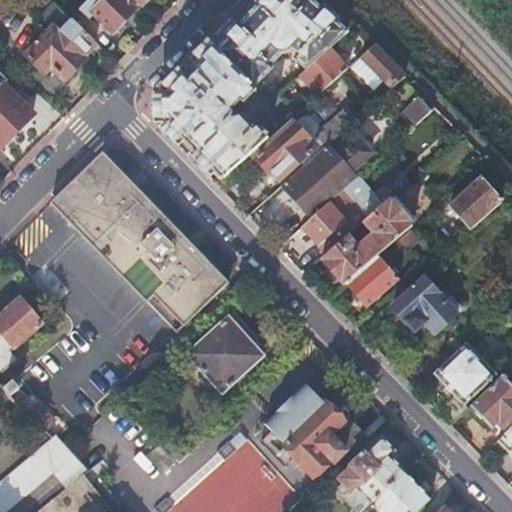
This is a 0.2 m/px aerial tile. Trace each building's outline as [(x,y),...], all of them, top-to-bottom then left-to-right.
[(57,0),(42,15),(54,27),(27,54),(39,65),(46,59),(65,78),(86,57),(82,53),(95,40),(57,0)] [(128,0),(83,0),(78,5),(88,15),(93,11),(112,29),(135,7),(128,0)] [(257,8),(240,25),(236,21),(221,36),(225,40),(215,50),(253,89),(272,71),(269,68),(281,56),(291,53),(297,59),(295,61),(306,72),(331,51),(349,35),(338,24),(341,21),(327,8),(323,11),(310,0),(257,0),(253,5),(257,8)] [(161,99),(160,120),(167,120),(171,125),(168,128),(180,141),(184,137),(199,154),(196,157),(211,173),(215,169),(225,179),(253,155),(270,140),(256,126),(252,130),(241,119),(231,119),(229,116),(239,106),(242,108),(257,93),(253,89),(215,50),(212,46),(198,61),(201,64),(186,79),(183,76),(167,91),(172,96),(168,100),(161,99)] [(363,58),(394,90),(403,83),(408,78),(376,46),(363,58)] [(331,51),(306,72),(299,78),(318,98),(349,71),(331,51)] [(0,144),(31,112),(7,87),(12,81),(0,68),(0,144)] [(419,100),(407,112),(419,125),(438,108),(408,78),(403,83),(419,100)] [(317,140),(326,150),(329,147),(357,122),(349,115),(346,114),(322,135),(317,140)] [(298,164),(304,169),(326,150),(317,140),(322,135),(322,129),(310,118),(305,118),(294,127),(315,150),(298,164)] [(257,160),(271,175),(274,172),(281,179),(298,164),(315,150),(294,127),(274,145),(257,160)] [(304,169),(285,185),(315,218),(345,191),(357,180),(351,173),(375,152),(364,139),(340,159),(329,147),(326,150),(304,169)] [(274,145),(270,140),(253,155),(257,160),(274,145)] [(50,205),(175,334),(228,283),(102,151),(50,205)] [(481,179),(451,205),(474,231),(504,204),(481,179)] [(315,218),(305,227),(327,254),(348,237),(364,222),(369,218),(345,191),(315,218)] [(327,254),(322,259),(345,287),(349,284),(379,258),(414,228),(390,200),(369,218),(364,222),(384,245),(367,259),(348,237),(327,254)] [(412,232),(396,246),(404,255),(419,241),(412,232)] [(379,258),(349,284),(368,307),(399,283),(379,258)] [(427,282),(396,310),(407,322),(418,314),(436,335),(463,310),(452,298),(446,303),(427,282)] [(23,302),(0,320),(0,375),(18,360),(11,351),(43,325),(35,315),(41,310),(32,301),(27,306),(23,302)] [(235,314),(189,356),(221,394),(262,358),(240,333),(247,327),(235,314)] [(435,375),(455,395),(437,412),(450,426),(467,409),(464,405),(496,374),(467,344),(435,375)] [(511,383),(503,374),(470,406),(495,431),(499,427),(504,431),(511,422),(511,383)] [(311,390),(270,430),(301,462),(299,465),(313,480),(332,462),(336,465),(366,436),(354,423),(348,429),(311,390)] [(25,415),(44,428),(53,415),(34,402),(25,415)] [(511,429),(499,442),(511,454),(511,452),(511,429)] [(375,434),(334,474),(354,495),(357,492),(370,505),(404,473),(390,459),(396,452),(383,439),(382,441),(375,434)] [(54,436),(52,437),(41,447),(0,482),(0,511),(7,511),(56,472),(68,485),(69,487),(89,470),(68,449),(54,436)] [(220,475),(210,464),(191,485),(161,511),(263,511),(270,505),(282,494),(243,453),(220,475)] [(404,473),(370,505),(376,511),(419,511),(431,501),(404,473)] [(86,511),(119,511),(112,501),(102,510),(96,504),(86,511)]
